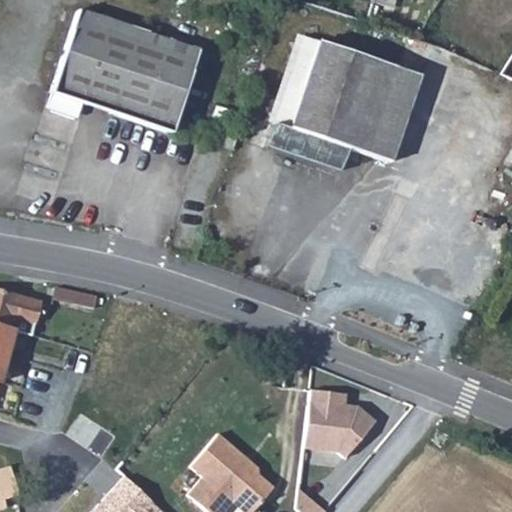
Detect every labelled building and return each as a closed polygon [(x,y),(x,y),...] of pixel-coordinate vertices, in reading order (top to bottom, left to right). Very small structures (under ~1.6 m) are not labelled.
[(76,11),(44,108),(75,118),(79,104),(169,134),(196,51),(76,11)] [(272,125),(301,37),(295,35),(266,123),(272,125)] [(416,77),(301,37),(272,125),(346,149),(360,106),(402,120),(416,77)] [(421,59),(421,57),(420,55),(419,53),(417,52),(415,52),(413,52),(411,53),(409,54),(408,56),(408,59),(408,61),(410,63),(411,64),(413,65),(416,65),(418,64),(419,63),(421,61),(421,59)] [(402,120),(360,106),(346,149),(388,164),(402,120)] [(54,180),(75,118),(44,108),(23,169),(54,180)] [(346,149),(272,125),(264,148),(338,173),(346,149)] [(0,329),(10,332),(29,337),(38,303),(0,292),(0,329)] [(0,368),(10,332),(0,329),(0,368)] [(318,387),(310,442),(341,447),(347,458),(381,420),(363,405),(349,403),(351,391),(318,387)] [(256,476),(239,461),(238,454),(216,435),(188,468),(200,478),(186,498),(203,511),(222,511),(233,500),(246,511),(251,511),(271,489),(256,476)] [(239,461),(256,476),(256,470),(238,454),(239,461)] [(0,465),(0,509),(13,505),(11,498),(27,493),(17,460),(0,465)] [(167,511),(129,474),(94,510),(95,511),(167,511)] [(325,511),(328,508),(302,486),(300,507),(306,511),(325,511)]
